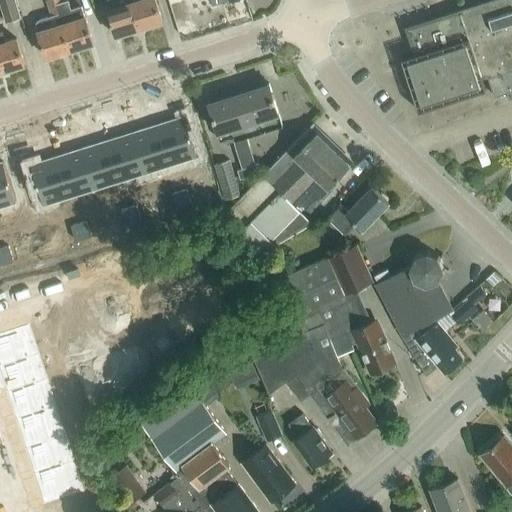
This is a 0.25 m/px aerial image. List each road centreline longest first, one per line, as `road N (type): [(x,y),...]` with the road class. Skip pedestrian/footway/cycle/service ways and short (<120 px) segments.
road 1 (residential): [(307,21),(0,121)]
road 2 (residential): [(511,261),(339,94),(307,21)]
road 3 (tertiary): [(343,511),(511,350)]
